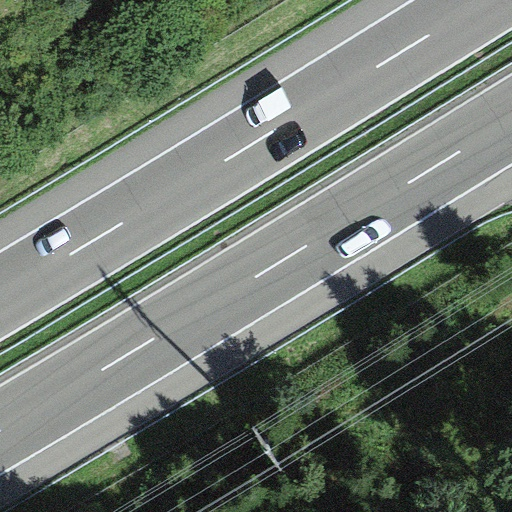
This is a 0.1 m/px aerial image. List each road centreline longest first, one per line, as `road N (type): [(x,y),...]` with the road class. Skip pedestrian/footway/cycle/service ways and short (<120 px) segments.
road 1 (motorway): [(0,434),(511,122)]
road 2 (motorway): [(485,0),(0,296)]
